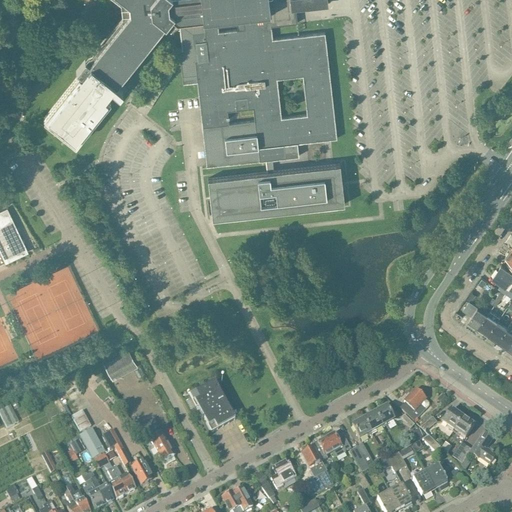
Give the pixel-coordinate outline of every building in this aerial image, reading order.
[(129,8),(129,12),(113,32),(89,63),(85,59),(76,71),(78,72),(80,74),(79,75),(78,75),(44,118),(75,142),(109,100),(106,97),(113,89),(119,94),(122,90),(116,85),(118,83),(164,24),(170,18),(177,23),(179,23),(179,29),(182,48),(179,48),(182,83),(183,83),(190,82),(193,81),(197,81),(200,108),(204,144),(217,142),(219,164),(265,159),(267,171),(207,178),(209,196),(211,216),(212,218),(212,219),(227,217),(237,216),(344,204),(342,186),(342,185),(342,183),(340,166),(339,163),(333,164),(273,171),(272,158),(278,158),(298,156),(297,142),(306,141),(331,139),(336,138),(325,32),(272,38),(271,26),(289,23),(297,23),(295,9),(289,10),(288,7),(289,7),(289,6),(290,5),(290,4),(290,3),(290,2),(289,1),(288,0),(122,0),(129,5),(129,8)] [(288,0),(289,1),(290,2),(290,3),(290,4),(290,5),(289,6),(289,7),(288,7),(289,10),(295,9),(327,6),(326,0),(288,0)] [(141,102),(150,108),(168,80),(159,74),(141,102)] [(0,207),(11,202),(8,194),(7,193),(7,194),(1,196),(0,194),(0,207)] [(0,211),(0,251),(5,262),(27,252),(6,208),(0,211)] [(205,249),(195,254),(206,276),(215,271),(205,249)] [(502,283),(498,288),(511,297),(511,286),(510,284),(511,281),(511,272),(501,265),(493,277),(502,283)] [(481,279),(478,284),(483,287),(486,283),(481,279)] [(496,297),(500,300),(505,293),(501,290),(496,297)] [(472,292),(466,300),(471,303),(477,296),(472,292)] [(500,300),(496,297),(491,304),(495,307),(500,300)] [(478,327),(488,314),(478,307),(468,320),(478,327)] [(488,314),(478,327),(488,334),(498,321),(488,314)] [(498,341),(507,328),(498,321),(488,334),(498,341)] [(508,348),(511,342),(511,330),(507,328),(498,341),(508,348)] [(112,378),(136,364),(128,350),(104,364),(112,378)] [(191,397),(197,408),(203,420),(208,428),(214,425),(217,431),(235,421),(214,384),(202,390),(191,397)] [(425,402),(426,401),(415,391),(404,403),(407,406),(401,411),(413,423),(425,411),(428,407),(429,404),(425,402)] [(0,411),(0,415),(7,429),(18,423),(10,407),(0,411)] [(374,414),(382,428),(394,422),(386,408),(374,414)] [(453,433),(462,419),(451,411),(441,425),(453,433)] [(82,412),(71,418),(80,434),(91,428),(82,412)] [(363,420),(371,435),(382,428),(374,414),(363,420)] [(410,431),(414,426),(404,416),(399,421),(410,431)] [(420,429),(425,434),(437,424),(432,419),(420,429)] [(462,419),(453,433),(464,441),(474,427),(462,419)] [(161,434),(153,420),(147,423),(138,428),(142,435),(147,443),(150,441),(156,452),(162,463),(174,457),(161,434)] [(371,435),(363,420),(352,426),(360,441),(371,435)] [(92,430),(79,437),(92,460),(105,453),(92,430)] [(418,430),(414,433),(418,440),(422,437),(419,431),(419,430),(418,430)] [(123,451),(113,431),(103,436),(112,452),(115,450),(124,467),(131,464),(124,451),(123,451)] [(466,448),(457,462),(462,465),(470,455),(478,461),(479,460),(489,467),(496,457),(486,450),(493,440),(484,434),(471,451),(466,448)] [(332,453),(332,454),(333,454),(336,459),(345,454),(344,453),(349,450),(349,451),(350,451),(343,438),(337,441),(334,435),(326,439),(332,453)] [(428,437),(422,441),(435,453),(440,448),(428,437)] [(332,453),(326,439),(317,444),(318,445),(301,455),(309,470),(314,479),(303,485),(310,498),(333,486),(321,463),(327,460),(326,458),(332,454),(332,453)] [(70,446),(72,451),(75,457),(85,451),(79,441),(70,446)] [(457,462),(466,448),(461,444),(451,458),(457,462)] [(378,460),(372,463),(362,445),(356,448),(366,466),(369,470),(374,467),(380,465),(378,460)] [(366,466),(356,448),(349,452),(359,470),(366,466)] [(75,457),(72,451),(66,454),(71,463),(77,459),(75,457)] [(105,456),(108,463),(116,459),(112,452),(105,456)] [(52,462),(47,453),(41,456),(46,465),(51,474),(57,471),(52,462)] [(392,457),(400,471),(406,468),(398,454),(392,457)] [(93,462),(96,466),(98,471),(101,469),(98,465),(107,460),(104,456),(93,462)] [(400,471),(392,457),(387,460),(394,474),(400,471)] [(131,469),(133,472),(141,487),(151,481),(149,478),(151,477),(145,466),(142,460),(135,463),(137,466),(131,469)] [(282,487),(296,479),(287,462),(272,470),(276,477),(271,480),(277,492),(283,488),(282,487)] [(437,466),(425,473),(434,490),(438,488),(438,489),(446,484),(445,483),(446,482),(444,478),(445,478),(444,477),(443,476),(437,466)] [(112,470),(126,495),(135,490),(127,476),(122,479),(116,467),(112,470)] [(115,477),(112,470),(107,472),(113,483),(109,486),(116,500),(126,495),(115,477)] [(425,473),(412,480),(415,485),(418,490),(417,490),(418,493),(419,492),(421,496),(422,496),(423,497),(431,493),(431,492),(434,490),(425,473)] [(355,478),(362,491),(363,492),(369,488),(361,474),(355,478)] [(90,482),(104,507),(113,502),(105,488),(101,490),(95,479),(90,482)] [(104,507),(90,482),(85,484),(88,490),(91,496),(87,498),(95,511),(104,507)] [(267,483),(261,487),(260,487),(269,499),(273,497),(275,496),(267,483)] [(393,488),(388,491),(399,510),(399,511),(404,509),(403,508),(410,504),(410,503),(411,502),(408,498),(409,498),(408,496),(407,496),(402,486),(394,490),(393,488)] [(42,498),(41,495),(37,487),(31,490),(34,496),(36,495),(37,497),(39,500),(42,498)] [(66,489),(67,491),(67,490),(78,511),(88,511),(83,501),(84,501),(79,492),(74,495),(70,487),(66,489)] [(15,488),(7,492),(11,499),(10,500),(12,504),(19,500),(17,496),(18,495),(15,488)] [(71,507),(66,510),(67,511),(78,511),(67,490),(67,491),(63,493),(71,507)] [(228,511),(245,511),(252,508),(242,490),(233,495),(232,493),(221,499),(228,511)] [(371,506),(363,492),(362,491),(357,494),(365,508),(365,509),(366,509),(371,506)] [(385,496),(377,500),(382,510),(382,511),(383,511),(398,511),(399,511),(399,510),(388,491),(384,494),(385,496)]
